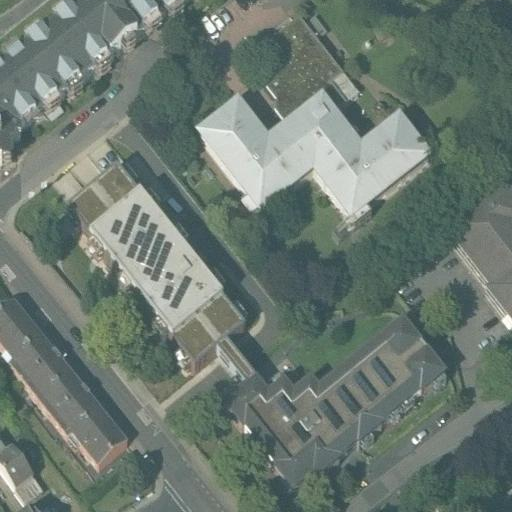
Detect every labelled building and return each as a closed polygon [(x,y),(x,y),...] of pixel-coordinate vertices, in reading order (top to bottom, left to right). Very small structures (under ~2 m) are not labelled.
[(0,167),(1,168),(0,158),(8,157),(8,147),(13,147),(12,140),(19,140),(19,132),(189,0),(46,0),(0,36),(0,167)] [(249,199),(261,214),(312,175),(348,221),(364,209),(365,211),(427,163),(415,148),(413,150),(409,145),(411,143),(398,126),(359,156),(330,118),(356,97),(314,42),(313,17),(302,25),(298,20),(270,42),(282,56),(268,67),(280,82),(271,89),(280,101),(279,111),(292,128),(267,148),(236,110),(199,139),(247,201),(249,199)] [(389,22),(374,29),(379,41),(395,34),(389,22)] [(194,254),(125,168),(65,216),(194,375),(216,358),(224,368),(244,393),(254,386),(254,385),(234,360),(225,349),(244,334),(185,261),(194,254)] [(511,202),(501,188),(441,235),(487,294),(484,297),(511,332),(511,202)] [(13,307),(0,314),(0,347),(13,364),(41,341),(13,307)] [(401,330),(317,397),(309,388),(292,401),(283,389),(267,402),(254,386),(244,393),(223,411),(242,434),(244,433),(275,472),(273,473),(292,497),(321,473),(324,478),(339,466),(338,464),(356,450),(357,451),(381,432),(380,430),(418,399),(420,401),(444,382),(401,330)] [(70,377),(41,341),(13,364),(9,367),(38,403),(70,377)] [(99,413),(70,377),(38,403),(67,438),(71,435),(99,413)] [(125,445),(99,413),(71,435),(97,468),(125,445)] [(9,451),(0,457),(0,474),(13,492),(30,480),(9,451)] [(511,511),(511,495),(492,511),(511,511)]
